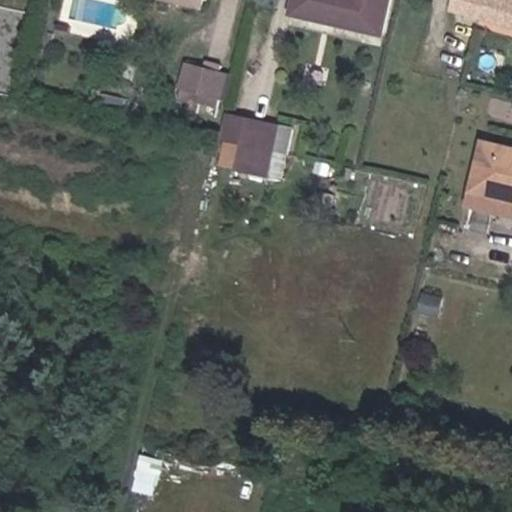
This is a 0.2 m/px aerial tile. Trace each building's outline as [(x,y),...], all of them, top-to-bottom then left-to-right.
[(0,0),(0,16),(24,18),(25,0),(0,0)] [(204,15),(207,0),(160,0),(160,4),(204,15)] [(293,0),(291,14),(383,35),(392,0),(293,0)] [(511,0),(458,0),(456,9),(511,25),(511,0)] [(228,100),(234,77),(193,67),(188,90),(228,100)] [(226,113),(221,136),(238,140),(244,117),(226,113)] [(242,142),(289,153),(295,131),(281,127),(244,117),(238,140),(242,142)] [(284,176),(289,153),(242,142),(237,164),(284,176)] [(511,148),(486,142),(475,190),(511,198),(511,148)] [(511,214),(511,198),(475,190),(472,205),(511,214)]
